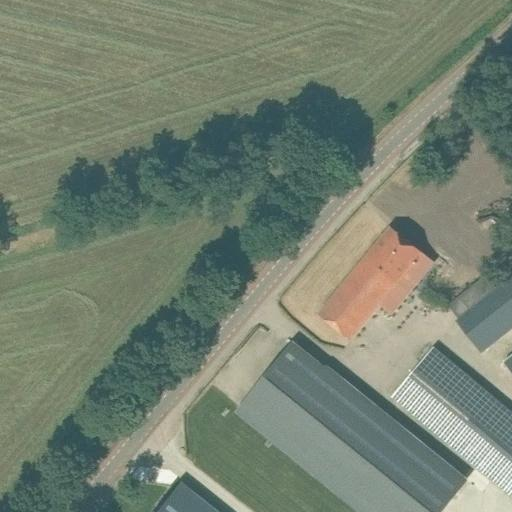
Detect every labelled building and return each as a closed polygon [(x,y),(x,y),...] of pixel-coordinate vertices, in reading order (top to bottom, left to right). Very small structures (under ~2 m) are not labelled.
[(400,278),(422,252),(391,227),(319,314),(350,339),(379,304),(391,314),(412,288),(400,278)] [(486,276),(447,306),(482,352),(511,329),(511,278),(497,290),(486,276)] [(441,511),(467,481),(293,341),(239,407),(368,511),(441,511)] [(511,411),(491,394),(436,347),(393,398),(511,497),(511,411)] [(218,511),(179,480),(153,511),(218,511)]
